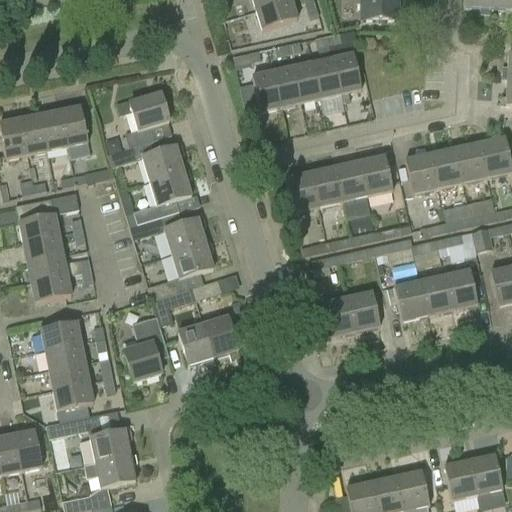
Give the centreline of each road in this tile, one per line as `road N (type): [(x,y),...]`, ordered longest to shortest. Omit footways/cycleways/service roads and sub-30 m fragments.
road 1 (residential): [(0,70),(187,32),(229,166)]
road 2 (unclassified): [(456,58),(454,116),(229,166)]
road 3 (residential): [(229,166),(299,400)]
road 4 (residential): [(299,400),(477,359),(511,361)]
